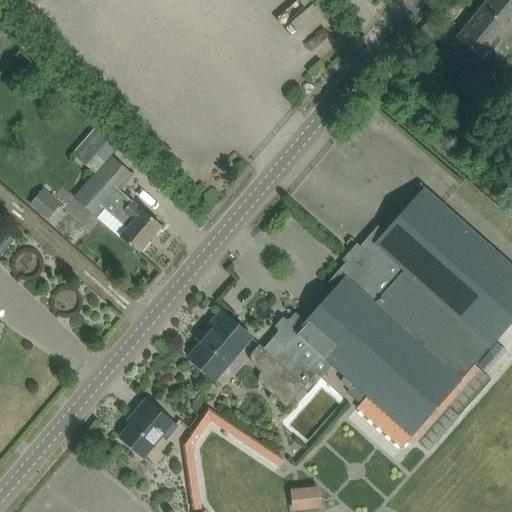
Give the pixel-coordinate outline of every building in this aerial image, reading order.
[(511,0),(487,0),(457,37),(473,50),(495,68),(511,47),(511,0)] [(166,48),(159,56),(198,93),(205,85),(166,48)] [(324,53),(307,66),(316,78),(334,65),(324,53)] [(496,119),(485,111),(462,139),(472,148),(496,119)] [(162,227),(147,213),(119,190),(133,175),(112,156),(122,143),(100,124),(74,154),(96,173),(74,199),(96,217),(104,208),(127,229),(120,237),(124,240),(139,253),(162,227)] [(31,198),(42,187),(24,171),(14,182),(31,198)] [(492,379),(482,371),(475,364),(498,338),(504,345),(500,349),(505,353),(510,348),(511,350),(511,266),(439,202),(424,188),(374,244),(375,245),(368,253),(357,243),(342,260),(353,270),(346,278),(345,277),(305,322),(296,333),(296,334),(286,345),(278,339),(275,336),(264,348),(263,349),(289,372),(300,359),(310,367),(321,354),(332,364),(330,365),(343,377),(344,375),(413,436),(412,437),(414,439),(419,443),(428,452),(492,379)] [(30,205),(48,219),(61,204),(43,189),(30,205)] [(189,358),(215,380),(251,337),(221,312),(202,334),(204,336),(200,342),(201,343),(189,358)] [(296,333),(305,322),(299,316),(278,339),(286,345),(296,334),(296,333)] [(263,349),(264,348),(260,345),(252,354),(251,356),(251,361),(252,363),(261,372),(259,374),(258,377),(258,381),(261,385),(286,407),(315,373),(321,377),(330,365),(332,364),(321,354),(310,367),(300,359),(289,372),(263,349)] [(344,375),(343,377),(341,382),(348,389),(346,393),(360,405),(356,410),(348,419),(392,459),(412,437),(413,436),(344,375)] [(177,426),(161,413),(146,400),(133,416),(136,419),(120,437),(135,451),(143,457),(162,435),(166,439),(177,426)] [(192,510),(202,509),(192,447),(210,422),(277,467),(284,458),(208,408),(182,445),(192,510)] [(317,487),(304,489),(306,510),(320,509),(317,487)]
